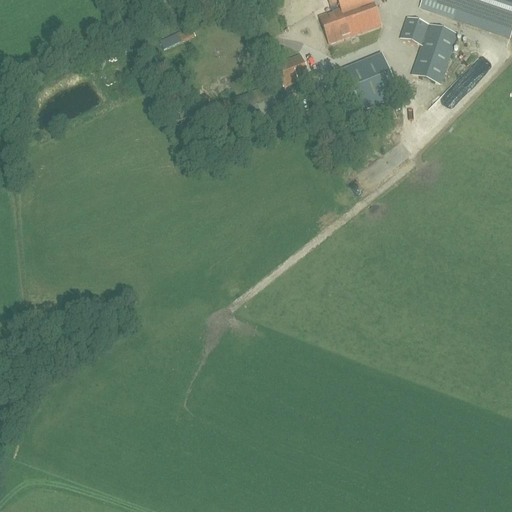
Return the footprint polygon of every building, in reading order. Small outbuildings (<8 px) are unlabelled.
[(329,46),(381,27),(372,0),(328,0),(330,6),(338,3),(341,11),(320,18),(329,46)] [(509,40),(511,31),(511,0),(437,0),(433,13),(509,40)] [(413,76),(441,86),(457,37),(408,20),(401,40),(422,48),(413,76)] [(191,28),(159,42),(164,52),(182,44),(182,45),(196,38),(191,28)] [(357,114),(398,97),(381,56),(340,73),(357,114)] [(282,83),(246,97),(235,101),(249,136),(264,131),(266,136),(274,132),(272,127),(296,118),(285,90),(310,81),(301,58),(275,67),(282,83)] [(160,75),(155,61),(145,65),(150,79),(160,75)]
